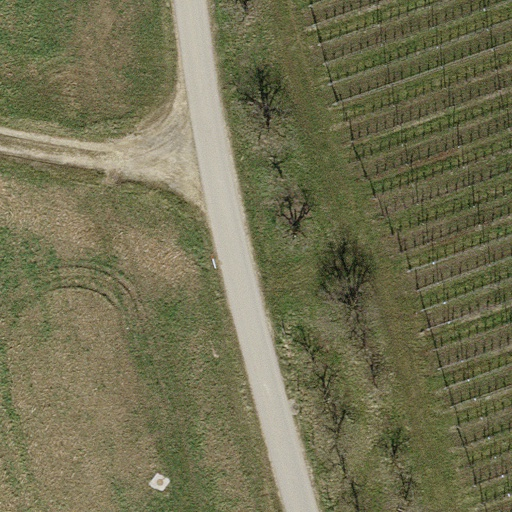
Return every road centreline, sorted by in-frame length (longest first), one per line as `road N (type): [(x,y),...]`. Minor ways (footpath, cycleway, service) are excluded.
road 1 (residential): [(307,511),(212,165),(191,0)]
road 2 (track): [(212,165),(90,156),(0,138)]
